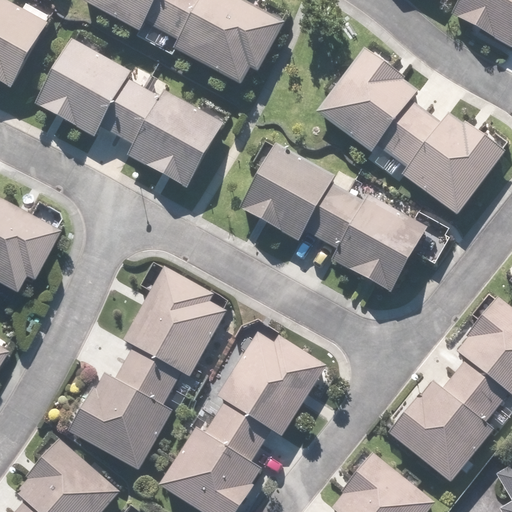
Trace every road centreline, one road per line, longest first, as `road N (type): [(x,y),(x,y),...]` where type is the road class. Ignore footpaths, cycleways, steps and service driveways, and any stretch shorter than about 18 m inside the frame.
road 1 (residential): [(391,375),(119,215)]
road 2 (residential): [(0,438),(119,215)]
road 3 (residential): [(511,204),(391,375)]
road 4 (residential): [(367,0),(511,90)]
road 5 (residential): [(391,375),(295,511)]
road 6 (residential): [(119,215),(0,148)]
